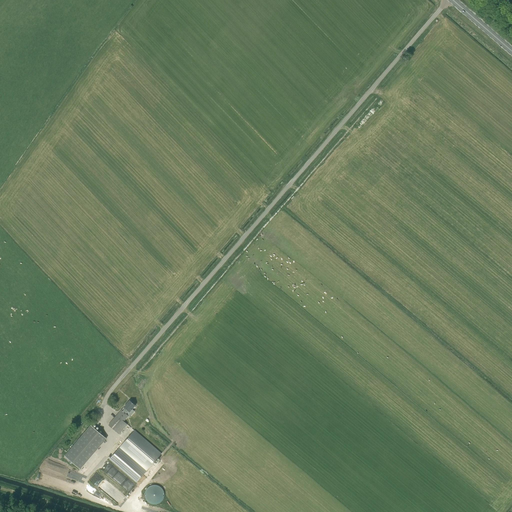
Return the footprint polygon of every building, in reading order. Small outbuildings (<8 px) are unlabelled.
[(252,0),(241,13),(261,29),(284,0),(252,0)] [(208,48),(230,66),(259,33),(237,14),(208,48)] [(130,400),(108,425),(118,434),(127,424),(124,421),(128,416),(130,417),(135,411),(132,409),(135,405),(130,400)] [(106,439),(91,425),(64,456),(80,469),(106,439)] [(146,471),(161,454),(134,430),(119,447),(146,471)] [(136,483),(146,471),(119,448),(109,459),(136,483)] [(102,476),(94,483),(98,488),(106,481),(102,476)] [(151,485),(150,486),(148,487),(146,489),(145,491),(145,493),(145,495),(145,497),(145,498),(146,500),(148,502),(149,503),(151,504),(153,504),(155,504),(157,504),(159,503),(161,502),(162,500),(163,498),(164,496),(164,494),(164,492),(163,490),(162,489),(161,487),(159,486),(157,485),(155,485),(153,485),(151,485)]
